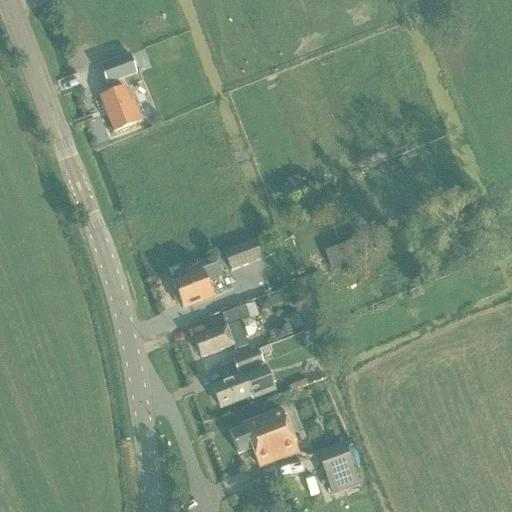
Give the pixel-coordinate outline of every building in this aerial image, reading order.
[(99,66),(104,80),(136,68),(131,54),(99,66)] [(129,101),(124,88),(99,97),(113,132),(140,121),(132,100),(129,101)] [(262,259),(254,239),(224,252),(232,271),(262,259)] [(350,263),(345,248),(328,254),(333,269),(350,263)] [(221,276),(216,264),(187,276),(188,278),(172,284),(175,291),(172,293),(177,306),(180,304),(182,308),(212,296),(206,282),(221,276)] [(227,327),(194,340),(201,358),(233,346),(235,351),(249,346),(240,322),(258,315),(254,303),(222,315),(227,327)] [(289,324),(268,333),(272,342),(293,334),(289,324)] [(233,361),(239,378),(264,369),(258,352),(233,361)] [(264,369),(239,378),(212,388),(220,409),(251,398),(252,403),(275,395),(265,368),(264,369)] [(245,429),(231,434),(238,454),(252,449),(259,468),(297,455),(282,412),(244,425),(245,429)] [(359,487),(344,444),(318,453),(333,496),(359,487)]
